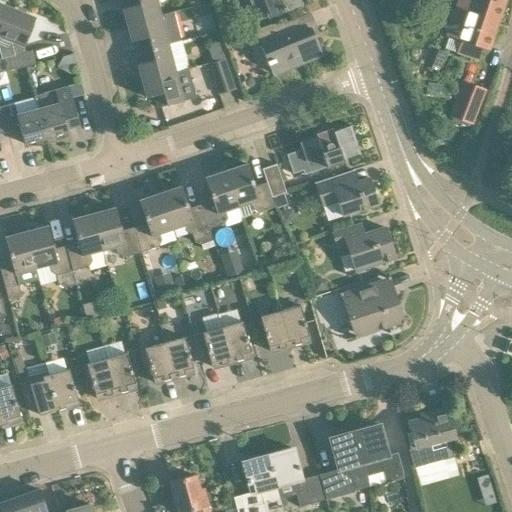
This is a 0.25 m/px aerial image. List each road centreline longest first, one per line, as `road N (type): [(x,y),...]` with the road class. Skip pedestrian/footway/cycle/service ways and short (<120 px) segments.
road 1 (tertiary): [(113,445),(415,364),(448,335)]
road 2 (unclassified): [(118,160),(377,80)]
road 3 (unclassified): [(118,160),(71,0)]
road 4 (secondary): [(398,146),(410,191),(432,228),(485,269)]
road 5 (residential): [(511,466),(474,362),(448,335)]
road 6 (secondary): [(501,242),(458,217),(398,146)]
road 7 (unclassified): [(0,193),(118,160)]
